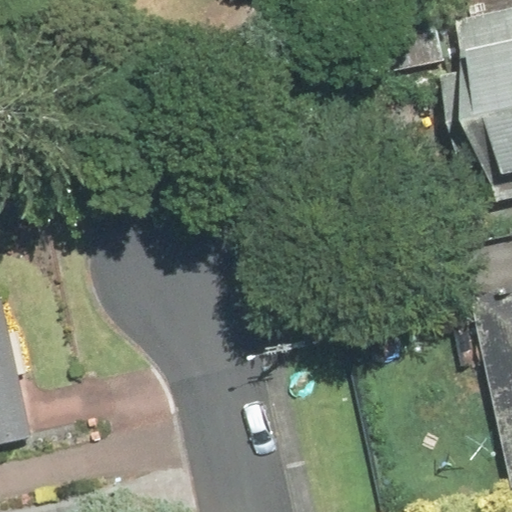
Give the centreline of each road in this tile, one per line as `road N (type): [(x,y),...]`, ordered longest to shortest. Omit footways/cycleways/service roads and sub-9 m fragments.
road 1 (unknown): [(228,459),(0,510)]
road 2 (residential): [(192,299),(240,511)]
